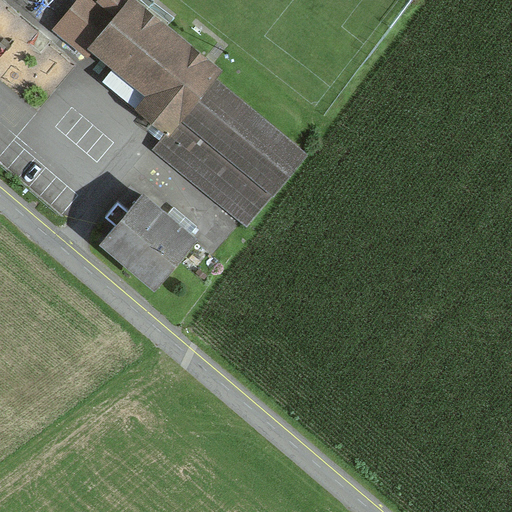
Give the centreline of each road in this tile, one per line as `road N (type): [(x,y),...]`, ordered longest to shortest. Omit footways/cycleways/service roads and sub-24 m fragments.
road 1 (unclassified): [(0,196),(374,511)]
road 2 (unknown): [(106,195),(138,149),(139,132),(132,110),(97,80)]
